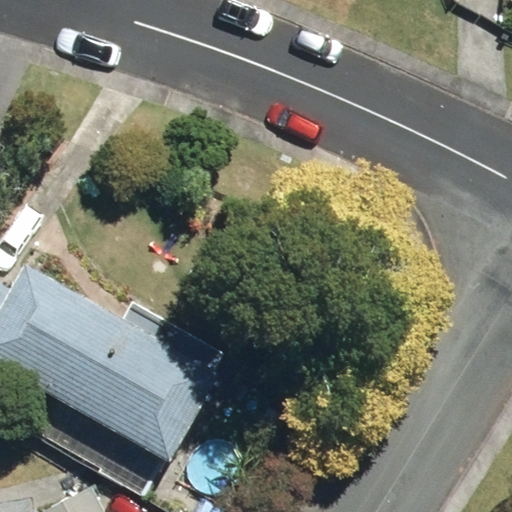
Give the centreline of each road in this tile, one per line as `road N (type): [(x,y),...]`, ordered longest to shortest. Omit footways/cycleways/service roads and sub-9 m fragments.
road 1 (residential): [(511,183),(295,80),(55,0)]
road 2 (residential): [(388,511),(511,293)]
